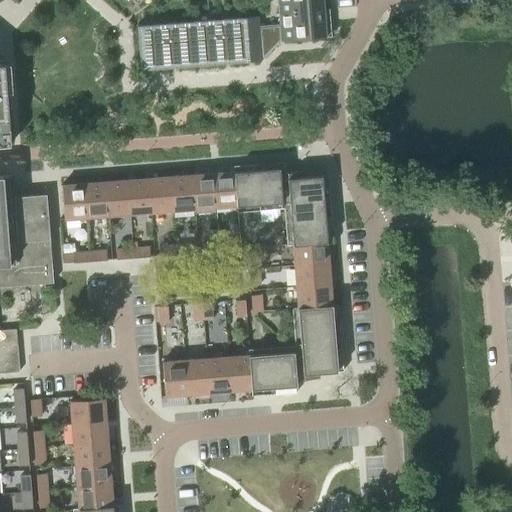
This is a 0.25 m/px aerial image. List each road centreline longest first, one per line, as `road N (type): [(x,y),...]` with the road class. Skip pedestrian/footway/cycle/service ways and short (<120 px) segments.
road 1 (residential): [(168,511),(162,434),(386,416)]
road 2 (residential): [(487,217),(504,445),(511,456)]
road 3 (residential): [(371,214),(335,130),(334,69),(366,15),(365,0)]
road 4 (residential): [(386,416),(371,214)]
